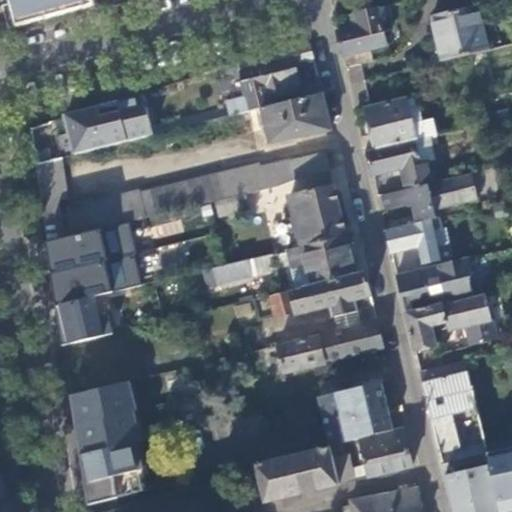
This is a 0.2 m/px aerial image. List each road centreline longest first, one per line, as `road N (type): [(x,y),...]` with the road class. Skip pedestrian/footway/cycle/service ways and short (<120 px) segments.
road 1 (residential): [(316,0),(442,511)]
road 2 (residential): [(0,209),(17,437),(39,511)]
road 3 (residential): [(272,0),(0,75)]
